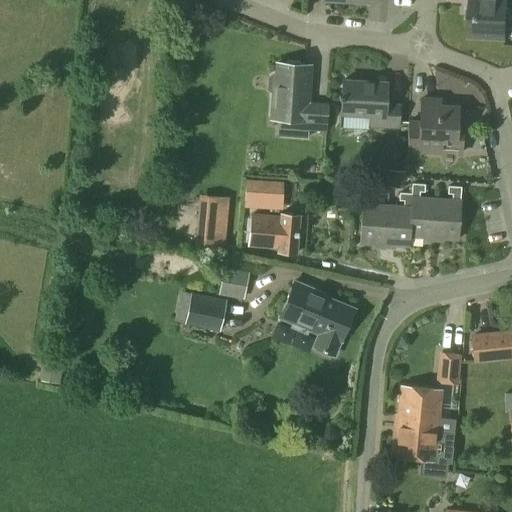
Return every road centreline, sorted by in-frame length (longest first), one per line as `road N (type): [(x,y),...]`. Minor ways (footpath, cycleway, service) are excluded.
road 1 (unclassified): [(364,511),(375,367),(389,322),(411,302),(511,277)]
road 2 (residential): [(426,53),(315,36),(210,0)]
road 3 (residential): [(511,165),(491,76),(461,59),(426,53)]
